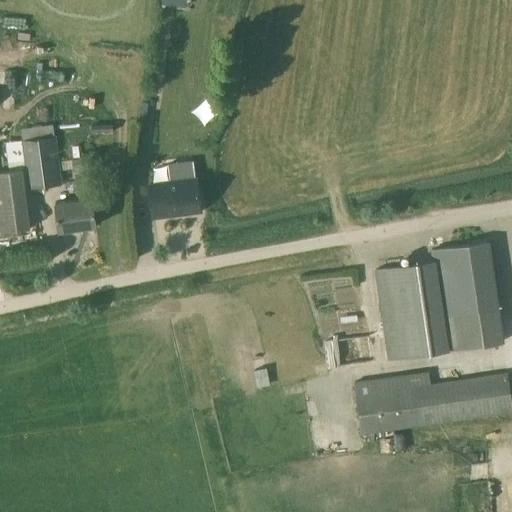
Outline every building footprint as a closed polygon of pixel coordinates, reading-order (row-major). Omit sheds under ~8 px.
[(62,185),(56,136),(22,140),(28,189),(62,185)] [(0,171),(0,232),(30,228),(25,189),(23,169),(0,171)] [(197,177),(149,183),(154,218),(201,212),(197,177)] [(54,203),(58,231),(95,226),(89,182),(75,184),(77,200),(54,203)] [(374,269),(387,360),(448,351),(503,343),(488,241),(429,250),(431,261),(374,269)] [(353,383),(360,435),(511,413),(511,408),(506,373),(430,385),(428,371),(353,383)]
